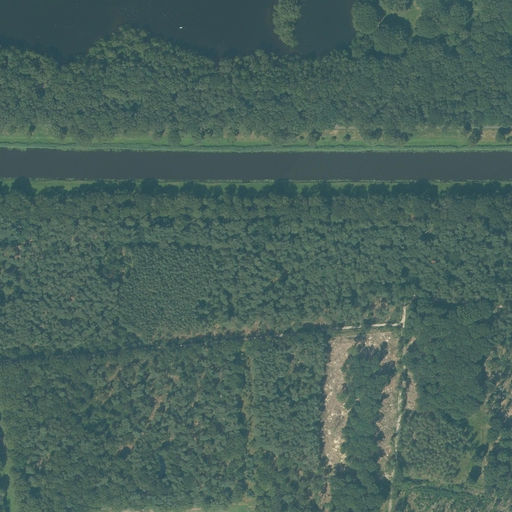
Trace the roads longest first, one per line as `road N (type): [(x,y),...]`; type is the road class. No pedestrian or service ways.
road 1 (track): [(511,212),(0,208)]
road 2 (track): [(0,91),(335,92)]
road 3 (track): [(379,0),(411,11),(466,4),(511,11)]
